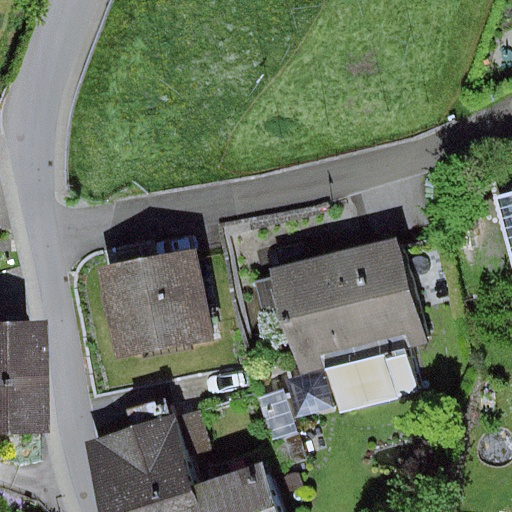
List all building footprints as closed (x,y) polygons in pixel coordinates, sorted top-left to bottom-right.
[(415,239),(285,271),(311,375),(441,342),(415,239)] [(216,258),(114,278),(132,370),(234,351),(216,258)] [(42,330),(0,332),(0,441),(45,443),(42,330)] [(120,511),(211,511),(206,499),(223,492),(195,423),(97,442),(120,511)] [(304,511),(287,467),(223,492),(206,499),(211,511),(304,511)]
